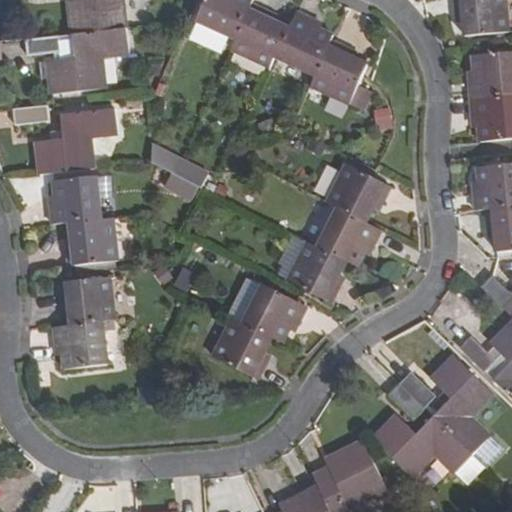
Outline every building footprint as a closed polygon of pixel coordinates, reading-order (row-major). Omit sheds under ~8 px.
[(92,0),(70,3),(74,35),(129,28),(126,0),(92,0)] [(208,0),(198,24),(235,41),(251,7),(253,0),(208,0)] [(458,0),(459,15),(465,15),(467,34),(510,29),(507,0),(458,0)] [(235,41),(231,52),(271,70),(277,58),(289,31),(269,23),(272,16),(251,7),(235,41)] [(289,31),(277,58),(315,76),(331,41),(333,37),(314,28),(317,23),(296,14),(289,31)] [(51,64),(55,94),(107,88),(105,58),(132,54),(129,28),(74,35),(76,60),(51,64)] [(60,36),(29,40),(31,55),(62,51),(60,36)] [(315,76),(311,86),(365,109),(372,92),(358,86),(368,65),(349,56),(351,51),(331,41),(315,76)] [(511,52),(477,56),(478,77),(471,78),(473,100),(511,96),(511,52)] [(511,96),(473,100),(474,122),(481,122),(484,142),(511,139),(511,96)] [(47,106),(17,110),(18,125),(48,122),(47,106)] [(65,140),(39,144),(42,175),(96,168),(93,138),(120,135),(117,110),(63,116),(65,140)] [(150,160),(174,170),(166,187),(198,201),(212,166),(157,143),(150,160)] [(475,190),(477,211),(489,210),(511,207),(511,165),(479,168),(480,189),(475,190)] [(349,166),(330,205),(339,210),(367,224),(377,203),(382,205),(391,188),(349,166)] [(98,178),(56,183),(59,204),(52,204),(54,225),(71,224),(103,219),(98,178)] [(511,207),(489,210),(490,232),(497,232),(498,252),(511,250),(511,207)] [(339,210),(319,247),(348,263),(358,267),(367,248),(374,252),(383,233),(367,224),(339,210)] [(119,263),(115,218),(103,219),(71,224),(73,246),(69,246),(71,268),(72,274),(120,269),(119,263)] [(290,283),(310,243),(296,236),(277,277),(290,283)] [(310,243),(290,283),(334,304),(343,285),(338,283),(348,263),(319,247),(310,243)] [(511,295),(493,277),(482,287),(505,310),(511,301),(511,295)] [(111,278),(68,284),(69,303),(64,304),(66,325),(104,322),(116,320),(111,278)] [(246,324),(265,288),(251,280),(232,318),(237,321),(246,324)] [(265,288),(246,324),(275,339),(285,345),(294,327),(299,330),(309,310),(265,288)] [(237,321),(218,360),(259,380),(269,362),(264,359),(275,339),(246,324),(237,321)] [(66,325),(54,328),(57,350),(64,350),(66,371),(108,366),(104,322),(66,325)] [(511,323),(491,346),(510,365),(495,381),(511,397),(511,323)] [(473,339),(463,349),(484,371),(495,360),(473,339)] [(451,400),(436,417),(475,456),(491,438),(472,420),(495,397),(455,358),(433,382),(451,400)] [(410,375),(401,383),(426,408),(434,399),(410,375)] [(401,383),(391,395),(415,418),(426,408),(401,383)] [(164,402),(162,385),(137,388),(139,404),(164,402)] [(397,418),(376,441),(415,479),(438,455),(456,473),(475,456),(436,417),(416,436),(397,418)] [(335,468),(316,478),(320,489),(331,511),(351,511),(390,493),(365,442),(331,458),(335,468)] [(469,486),(487,468),(475,456),(457,473),(469,486)] [(289,511),(331,511),(320,489),(286,505),(289,511)]
